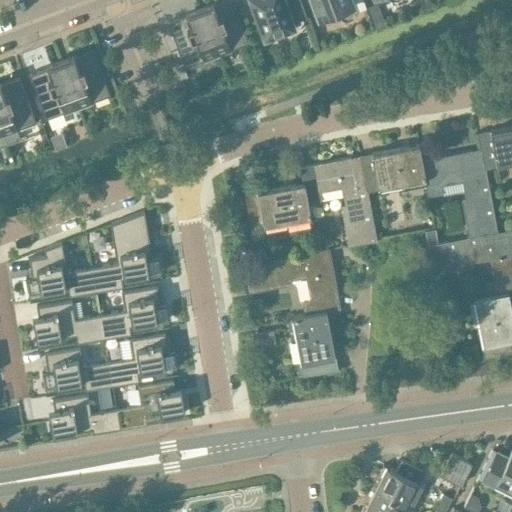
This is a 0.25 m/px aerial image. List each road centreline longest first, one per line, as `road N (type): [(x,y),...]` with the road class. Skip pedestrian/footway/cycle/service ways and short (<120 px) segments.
road 1 (residential): [(511,87),(356,114),(180,167)]
road 2 (residential): [(225,447),(180,167)]
road 3 (tertiary): [(0,484),(225,447)]
road 4 (tertiary): [(296,436),(511,404)]
road 5 (residential): [(180,167),(0,236)]
